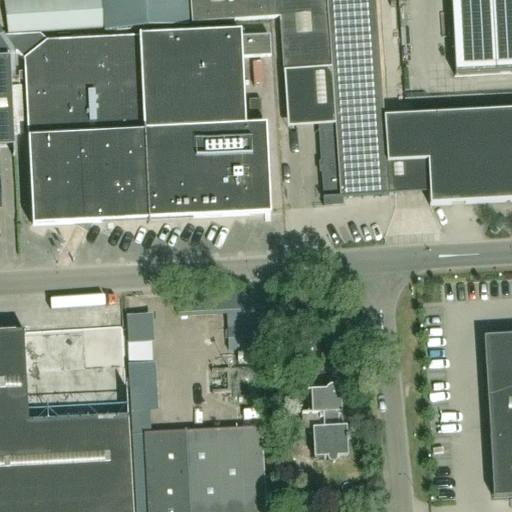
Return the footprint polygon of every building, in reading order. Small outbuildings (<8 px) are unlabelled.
[(39,35),(102,31),(99,0),(83,0),(2,6),(4,38),(39,35)] [(101,0),(104,34),(188,28),(186,4),(185,0),(101,0)] [(185,0),(186,4),(190,3),(192,26),(268,20),(266,2),(266,0),(185,0)] [(287,0),(266,2),(268,20),(280,19),(284,75),(330,71),(325,0),(287,0)] [(408,164),(405,113),(383,114),(375,0),(325,0),(335,126),(320,127),(325,206),(342,205),(341,200),(389,197),(387,166),(408,164)] [(511,0),(490,0),(495,76),(511,74),(511,0)] [(47,43),(25,62),(33,229),(270,218),(266,127),(245,128),(242,61),(241,40),(241,34),(47,43)] [(0,56),(17,55),(25,62),(47,43),(39,35),(4,38),(0,38),(0,56)] [(269,38),(241,40),(242,61),(271,59),(269,38)] [(0,59),(0,148),(13,148),(13,156),(13,158),(14,158),(10,59),(0,59)] [(511,109),(405,113),(408,164),(427,163),(429,207),(511,202),(511,109)] [(177,320),(213,318),(211,293),(175,295),(177,320)] [(316,312),(317,324),(335,323),(335,312),(316,312)] [(0,511),(136,511),(135,487),(132,437),(128,437),(127,414),(123,328),(122,328),(0,335),(0,511)] [(263,330),(227,331),(228,353),(237,352),(238,367),(264,365),(263,351),(265,351),(263,330)] [(511,337),(484,339),(493,499),(511,498),(511,337)] [(339,396),(336,396),(336,394),(334,393),(333,392),(331,392),(330,393),(329,396),(310,398),(311,416),(301,417),(301,421),(303,425),(305,428),(308,430),(311,431),(312,431),(314,461),(327,460),(328,463),(329,465),(331,466),(333,466),(336,464),(337,462),(336,460),(347,459),(346,429),(336,430),(335,416),(340,415),(339,396)] [(265,511),(261,430),(132,437),(135,487),(136,511),(265,511)]
